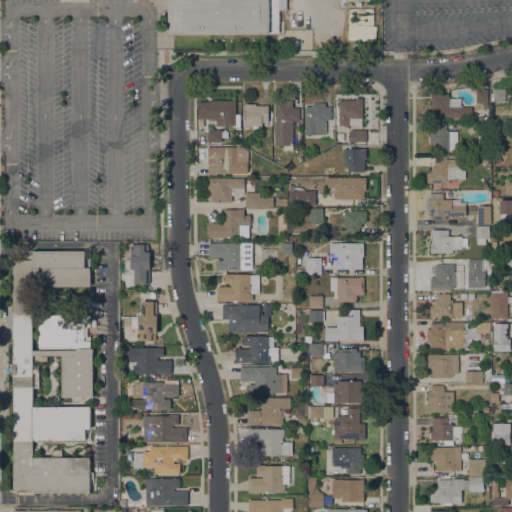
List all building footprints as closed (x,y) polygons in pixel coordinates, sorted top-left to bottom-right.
[(287,0),(287,10),(279,10),(279,34),(169,34),(169,0),(287,0)] [(373,41),(374,9),(347,8),(347,40),(373,41)] [(505,102),(493,102),(493,88),(505,88),(505,102)] [(488,103),(488,107),(483,107),(483,103),(476,103),(476,89),(488,89),(488,103)] [(431,117),(431,94),(449,94),(449,98),(461,98),(461,107),(472,107),(472,117),(431,117)] [(235,126),(216,126),(216,121),(213,121),(213,118),(199,118),(199,102),(208,102),(208,101),(213,101),(213,100),(235,101),(235,126)] [(293,145),(275,146),(275,122),(276,122),(276,101),(292,100),(293,106),(293,108),(299,108),(299,120),(293,120),(293,145)] [(362,119),(349,119),(349,126),(339,126),(339,115),(338,115),(338,110),(339,110),(339,100),(362,100),(362,119)] [(246,126),(246,104),(255,104),(256,106),(268,106),(269,122),(262,122),(262,126),(246,126)] [(305,107),(312,107),(312,104),(325,104),(325,107),(331,107),(331,120),(325,120),(325,122),(326,122),(326,135),(305,135),(305,107)] [(458,150),(449,150),(449,151),(433,151),(433,144),(430,144),(430,130),(436,130),(436,124),(446,124),(446,131),(449,131),(449,132),(458,131),(458,150)] [(209,142),(209,130),(222,130),(222,142),(209,142)] [(366,130),(366,142),(353,142),(353,130),(366,130)] [(228,147),(228,157),(232,157),(232,166),(229,166),(229,173),(208,173),(208,161),(210,160),(210,147),(228,147)] [(366,159),(364,159),(364,172),(348,172),(348,165),(344,165),(344,149),(349,149),(349,147),(351,147),(351,149),(366,149),(366,159)] [(497,165),(493,159),(499,156),(502,161),(497,165)] [(458,179),(449,179),(449,183),(427,183),(427,173),(430,173),(429,171),(432,171),(432,166),(435,166),(434,160),(447,160),(447,159),(457,159),(457,166),(458,179)] [(366,177),(366,191),(364,191),(364,199),(335,199),(335,196),(333,196),(333,191),(335,191),(335,188),(328,188),(328,178),(366,177)] [(244,195),(232,195),(232,203),(213,203),(213,202),(210,202),(210,188),(208,188),(208,178),(244,178),(244,195)] [(288,206),(288,199),(300,199),(300,191),(315,191),(316,206),(288,206)] [(245,207),(245,192),(262,192),(262,197),(273,197),(273,207),(245,207)] [(446,216),(446,219),(430,220),(430,213),(428,213),(427,200),(430,199),(430,193),(443,193),(443,200),(452,199),(452,205),(466,205),(466,215),(446,216)] [(477,206),(491,206),(491,224),(477,225),(477,206)] [(310,208),(323,208),(323,209),(328,209),(328,217),(323,217),(323,224),(310,224),(310,208)] [(244,209),(244,215),(250,215),(250,226),(248,226),(249,237),(209,238),(209,223),(222,222),(222,224),(224,224),(223,210),(244,209)] [(367,211),(367,221),(364,221),(364,223),(362,223),(362,228),(359,228),(359,234),(346,234),(346,228),(344,228),(344,211),(367,211)] [(489,226),(489,238),(485,238),(485,245),(477,245),(477,238),(476,238),(476,226),(489,226)] [(431,253),(430,243),(432,243),(432,230),(448,230),(448,236),(462,236),(462,249),(452,249),(452,252),(431,253)] [(283,253),(282,242),(293,242),(293,253),(283,253)] [(252,243),(252,270),(217,270),(217,260),(223,260),(223,257),(208,257),(208,243),(252,243)] [(330,243),(364,243),(364,256),(363,256),(363,269),(335,269),(335,268),(330,268),(330,243)] [(150,283),(147,283),(147,284),(134,284),(135,273),(124,273),(124,256),(130,256),(131,244),(149,245),(148,252),(150,252),(150,283)] [(85,251),(85,267),(90,267),(91,287),(33,287),(33,351),(38,351),(38,308),(70,308),(70,315),(90,315),(90,319),(96,319),(96,326),(90,326),(90,327),(87,327),(87,336),(90,336),(90,349),(93,349),(93,397),(82,397),(82,400),(78,400),(78,397),(74,397),(74,402),(72,402),(72,397),(62,397),(62,355),(48,355),(48,361),(33,361),(33,366),(38,366),(38,387),(33,387),(33,406),(90,406),(90,429),(85,429),(85,440),(33,440),(33,457),(90,457),(90,472),(93,472),(93,476),(90,476),(90,493),(29,493),(29,489),(14,489),(14,388),(13,388),(13,373),(11,373),(11,365),(13,365),(13,358),(14,358),(14,261),(29,261),(29,255),(33,255),(33,251),(85,251)] [(322,275),(307,275),(306,257),(321,257),(322,275)] [(481,260),(481,272),(468,271),(468,260),(481,260)] [(435,265),(454,265),(454,273),(461,273),(461,281),(454,281),(454,289),(430,289),(430,278),(435,278),(435,265)] [(225,274),(232,274),(232,275),(250,275),(259,275),(259,294),(253,294),(253,301),(237,301),(237,303),(234,303),(234,301),(217,301),(217,287),(231,287),(231,284),(225,284),(225,274)] [(364,277),(364,295),(356,295),(356,302),(337,302),(337,298),(334,298),(334,291),(330,291),(330,277),(364,277)] [(508,319),(502,319),(502,318),(491,318),(491,293),(493,293),(493,291),(502,291),(507,291),(508,319)] [(435,307),(435,300),(437,300),(437,294),(450,294),(450,300),(453,300),(453,304),(459,304),(459,316),(453,316),(453,317),(450,317),(450,318),(443,318),(443,317),(441,317),(441,318),(439,318),(439,317),(435,317),(435,318),(432,318),(432,317),(430,317),(430,307),(435,307)] [(323,296),(323,309),(309,309),(309,296),(323,296)] [(142,302),(157,301),(157,334),(156,334),(156,340),(138,341),(138,327),(131,328),(131,315),(142,315),(142,302)] [(231,332),(231,329),(229,329),(229,319),(223,319),(222,305),(231,305),(231,306),(236,306),(236,305),(259,305),(259,315),(268,315),(268,331),(231,332)] [(309,310),(323,310),(323,322),(309,321),(309,310)] [(360,326),(363,326),(363,341),(357,341),(357,340),(338,340),(338,341),(325,341),(325,327),(337,327),(337,323),(336,323),(336,319),(337,319),(337,316),(348,316),(348,310),(360,310),(360,326)] [(464,322),(464,323),(467,323),(467,328),(472,328),(472,327),(476,327),(476,322),(490,323),(490,333),(480,333),(480,339),(463,339),(463,348),(467,348),(467,350),(451,350),(451,349),(430,349),(430,342),(427,342),(427,329),(430,329),(430,322),(443,323),(443,326),(445,326),(444,322),(464,322)] [(493,323),(508,324),(508,338),(510,338),(510,351),(493,351),(493,323)] [(278,362),(269,362),(269,363),(255,363),(255,364),(252,364),(252,362),(236,362),(236,349),(249,349),(249,346),(243,346),(243,336),(252,336),(252,337),(274,337),(274,347),(278,347),(278,362)] [(310,356),(310,354),(308,354),(308,344),(324,344),(324,355),(310,356)] [(156,375),(156,374),(136,374),(136,367),(130,367),(130,356),(138,356),(138,348),(163,348),(163,358),(157,358),(157,360),(171,360),(171,375),(156,375)] [(357,349),(357,352),(360,351),(360,357),(364,357),(364,371),(334,371),(334,352),(337,352),(337,349),(357,349)] [(458,354),(458,374),(453,374),(453,376),(450,376),(450,378),(432,378),(432,367),(427,367),(427,354),(458,354)] [(276,367),(276,374),(282,374),(282,393),(273,392),(273,393),(259,393),(259,394),(248,394),(248,384),(254,384),(254,381),(240,381),(240,367),(276,367)] [(291,367),(300,367),(300,377),(291,377),(291,367)] [(465,382),(465,371),(482,371),(482,382),(465,382)] [(324,386),(321,386),(321,388),(319,388),(319,386),(310,386),(310,373),(324,373),(324,376),(325,376),(325,385),(324,385),(324,386)] [(334,403),(333,402),(326,402),(326,392),(333,392),(333,384),(337,384),(337,381),(361,381),(361,392),(363,392),(363,399),(364,399),(364,402),(334,403)] [(178,382),(178,396),(164,396),(164,399),(170,399),(170,409),(144,409),(144,396),(136,396),(136,384),(143,384),(143,382),(178,382)] [(511,395),(503,395),(504,388),(495,388),(495,384),(511,384),(511,395)] [(453,412),(430,411),(430,404),(427,404),(427,400),(428,400),(428,391),(431,391),(431,385),(443,385),(443,392),(454,392),(453,412)] [(290,397),(290,408),(289,408),(289,418),(283,418),(283,424),(247,424),(247,411),(261,411),(260,398),(290,397)] [(308,407),(333,407),(333,418),(324,418),(322,418),(322,420),(320,420),(320,418),(308,418),(308,407)] [(359,423),(364,423),(365,440),(360,440),(353,440),(353,438),(339,439),(339,442),(334,442),(334,434),(332,434),(331,430),(334,430),(333,419),(337,419),(337,416),(346,416),(347,416),(347,408),(359,408),(359,423)] [(334,408),(346,408),(346,416),(337,416),(334,416),(334,408)] [(143,433),(141,433),(141,426),(143,426),(143,415),(171,416),(171,415),(179,415),(179,425),(173,425),(173,427),(187,427),(187,442),(170,442),(143,441),(143,433)] [(443,445),(443,440),(431,441),(431,438),(429,438),(429,433),(431,433),(430,430),(433,430),(432,418),(448,417),(448,415),(456,415),(456,420),(450,421),(450,424),(453,424),(453,426),(462,426),(462,440),(458,440),(458,442),(456,442),(455,440),(453,440),(453,445),(443,445)] [(282,455),(251,455),(251,446),(262,446),(262,443),(249,443),(249,428),(264,428),(264,429),(284,429),(284,437),(283,437),(283,441),(292,441),(292,454),(282,454),(282,455)] [(510,431),(510,445),(491,445),(491,431),(510,431)] [(187,446),(188,460),(173,460),(173,463),(180,463),(180,473),(154,473),(154,468),(142,468),(142,467),(135,467),(135,463),(133,463),(133,453),(142,453),(142,451),(150,451),(150,446),(187,446)] [(460,471),(435,471),(435,460),(430,460),(430,447),(453,447),(453,446),(461,446),(460,471)] [(360,448),(360,454),(363,454),(363,468),(360,468),(360,474),(347,474),(347,468),(341,468),(341,466),(332,466),(332,447),(360,448)] [(468,476),(468,459),(482,459),(482,464),(487,464),(487,476),(482,476),(468,476)] [(248,492),(248,477),(262,477),(262,475),(256,475),(256,465),(264,465),(264,466),(289,466),(289,484),(285,484),(285,492),(248,492)] [(484,492),(469,492),(468,477),(490,477),(490,484),(484,484),(484,492)] [(146,505),(146,478),(180,478),(180,488),(174,488),(174,491),(188,491),(188,505),(146,505)] [(364,479),(364,490),(363,490),(363,492),(364,492),(364,502),(341,502),(341,497),(332,497),(332,479),(364,479)] [(452,502),(452,505),(443,505),(443,502),(430,503),(430,492),(435,492),(435,486),(437,485),(437,480),(450,480),(450,486),(451,486),(451,479),(464,479),(464,489),(461,489),(461,502),(452,502)] [(511,479),(511,499),(508,499),(508,506),(492,506),(492,498),(506,498),(506,479),(511,479)] [(309,507),(309,494),(313,494),(313,492),(322,492),(322,494),(323,494),(323,496),(332,496),(332,505),(323,505),(323,507),(309,507)] [(294,507),(292,510),(291,511),(290,511),(248,511),(249,499),(282,500),(282,498),(293,498),(293,507),(294,507)]
